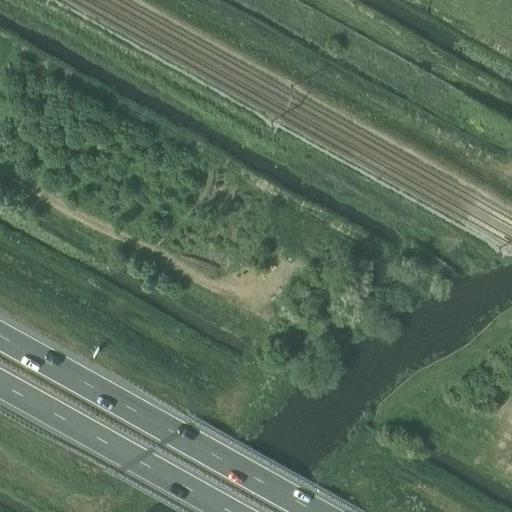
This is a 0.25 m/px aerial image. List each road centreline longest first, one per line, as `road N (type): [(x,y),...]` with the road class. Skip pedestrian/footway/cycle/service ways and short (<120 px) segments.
road 1 (trunk): [(313,511),(0,336)]
road 2 (track): [(265,289),(186,269),(0,169)]
road 3 (trunk): [(0,383),(228,511)]
